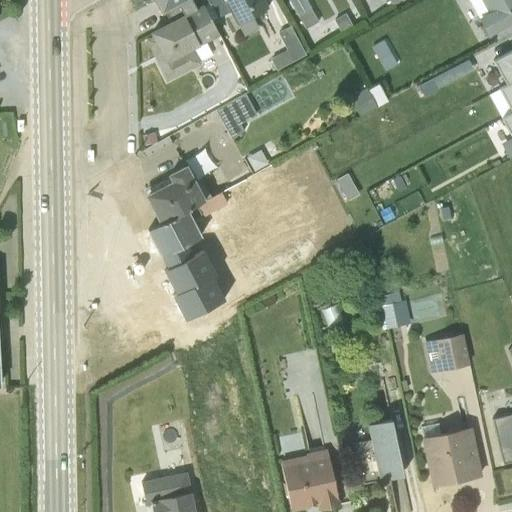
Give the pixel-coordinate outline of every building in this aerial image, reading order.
[(155,0),(167,22),(197,6),(194,0),(155,0)] [(237,24),(267,7),(263,0),(221,0),(235,24),(237,24)] [(311,8),(306,0),(287,0),(304,29),(317,21),(310,8),(311,8)] [(511,0),(467,0),(486,35),(511,21),(511,0)] [(218,36),(201,4),(197,6),(148,33),(150,37),(146,40),(167,81),(199,64),(192,49),(218,36)] [(269,59),(275,71),(304,55),(289,26),(277,32),(285,50),(269,59)] [(382,41),(370,46),(384,71),(395,64),(382,41)] [(492,88),(511,131),(511,42),(494,51),(507,81),(492,88)] [(449,77),(474,68),(471,60),(446,68),(449,77)] [(377,84),(366,90),(376,107),(412,87),(409,81),(384,96),(377,84)] [(365,89),(348,98),(358,117),(376,107),(365,89)] [(169,181),(143,194),(159,223),(209,196),(200,179),(194,181),(185,164),(166,174),(169,181)] [(201,218),(221,207),(224,212),(225,212),(227,211),(231,218),(258,203),(246,179),(146,230),(172,279),(256,234),(251,224),(192,254),(187,243),(200,236),(192,219),(199,215),(201,218)] [(396,294),(382,297),(383,306),(381,307),(385,329),(409,324),(404,301),(399,302),(396,294)] [(421,343),(427,374),(467,365),(461,334),(421,343)] [(511,414),(492,419),(501,464),(511,461),(511,414)] [(362,483),(402,475),(389,420),(367,425),(370,440),(354,444),(362,483)] [(480,476),(470,426),(420,438),(430,488),(480,476)] [(305,456),(279,461),(290,509),(317,504),(319,510),(337,506),(324,449),(305,454),(305,456)] [(193,511),(186,473),(158,478),(140,483),(144,501),(142,502),(143,505),(150,505),(151,511),(193,511)]
